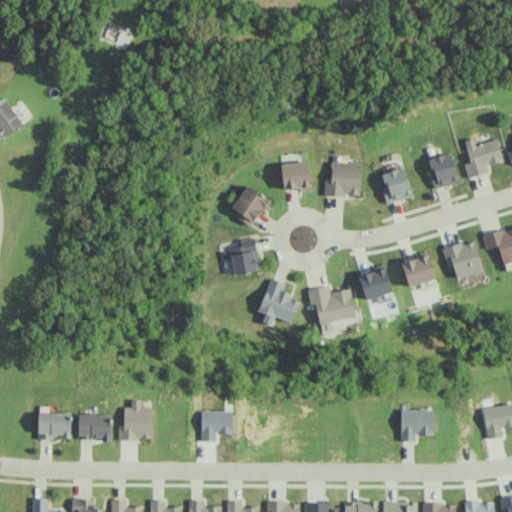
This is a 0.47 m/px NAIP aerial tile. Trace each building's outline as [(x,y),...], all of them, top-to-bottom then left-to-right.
[(0,98),(0,134),(2,138),(22,123),(3,96),(0,98)] [(496,138),(475,144),(473,137),(463,140),(470,161),(463,163),(467,177),(488,171),(486,165),(503,160),(496,138)] [(434,187),(458,181),(450,152),(427,159),(434,187)] [(284,190),(311,186),(307,159),(279,163),(284,190)] [(324,194),(359,195),(361,162),(331,161),(330,177),(324,176),(324,194)] [(381,173),(385,185),(381,187),(385,203),(412,195),(403,166),(381,173)] [(269,199),(247,184),(229,209),(250,225),(269,199)] [(511,259),(511,225),(482,235),(486,249),(497,246),(502,263),(511,259)] [(240,239),(241,245),(230,246),(233,273),(258,270),(255,238),(240,239)] [(456,277),(482,271),(474,239),(442,247),(446,266),(453,265),(456,277)] [(435,278),(428,254),(401,262),(408,286),(435,278)] [(359,273),(364,298),(391,292),(386,268),(359,273)] [(292,322),(299,300),(288,297),(289,292),(281,290),(284,282),(269,277),(258,311),(264,312),(262,321),(272,324),(274,316),(292,322)] [(349,288),(329,291),(328,285),(307,289),(310,305),(315,304),(319,323),(355,316),(349,288)] [(151,438),(151,405),(141,405),(141,398),(131,399),(131,406),(123,406),(123,425),(118,425),(118,439),(151,438)] [(511,402),(482,408),(488,438),(502,435),(501,428),(511,425),(511,402)] [(400,408),(400,440),(415,440),(415,434),(432,434),(432,409),(400,408)] [(38,438),(70,438),(70,411),(37,412),(38,438)] [(111,414),(78,414),(77,438),(102,438),(102,440),(110,441),(111,414)] [(65,511),(65,509),(47,509),(47,498),(32,497),(31,511),(65,511)] [(103,511),(104,507),(93,507),(93,498),(71,498),(71,511),(103,511)] [(110,511),(142,511),(143,506),(126,505),(126,499),(111,499),(110,511)] [(149,511),(181,511),(181,506),(164,505),(164,499),(150,499),(149,511)] [(221,511),(221,505),(203,505),(203,499),(188,499),(188,511),(221,511)] [(225,511),(258,511),(258,506),(241,506),(241,500),(226,500),(225,511)] [(344,500),(343,511),(376,511),(377,501),(344,500)] [(494,511),(493,500),(465,502),(465,511),(494,511)] [(298,511),(299,501),(266,501),(265,511),(298,511)] [(422,503),(421,511),(454,511),(455,502),(422,503)]
